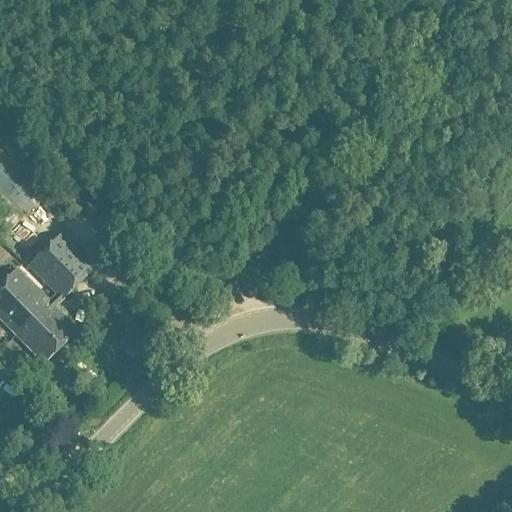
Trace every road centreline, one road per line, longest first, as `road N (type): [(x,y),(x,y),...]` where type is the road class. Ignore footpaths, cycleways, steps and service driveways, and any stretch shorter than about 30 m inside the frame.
road 1 (track): [(247,306),(234,304),(251,245),(452,0)]
road 2 (tertiary): [(28,511),(205,343),(249,321)]
road 3 (tertiary): [(511,395),(315,318),(249,321)]
